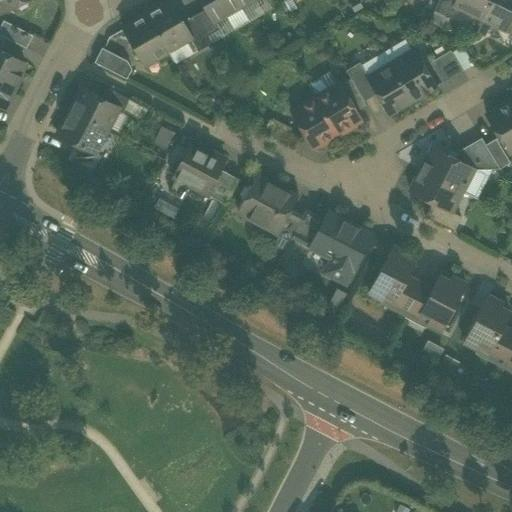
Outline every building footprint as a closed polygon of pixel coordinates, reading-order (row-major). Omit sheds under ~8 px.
[(0,0),(0,13),(15,5),(21,9),(27,5),(26,0),(0,0)] [(215,20),(239,6),(235,0),(201,0),(206,9),(213,21),(215,20)] [(439,0),(434,10),(449,18),(455,6),(454,5),(456,0),(439,0)] [(455,6),(483,19),(492,0),(456,0),(454,5),(455,6)] [(511,0),(492,0),(483,19),(506,31),(511,22),(511,21),(511,0)] [(170,1),(147,14),(168,50),(191,37),(182,22),(170,1)] [(206,9),(196,15),(208,36),(220,29),(215,20),(213,21),(206,9)] [(168,51),(168,50),(147,14),(122,28),(144,65),(168,51)] [(208,36),(196,15),(182,22),(191,37),(195,44),(208,36)] [(0,34),(6,38),(26,48),(32,35),(3,21),(0,27),(0,34)] [(94,62),(126,79),(131,69),(127,61),(102,48),(94,62)] [(0,77),(15,85),(21,75),(19,74),(24,63),(0,50),(0,77)] [(429,62),(442,83),(462,71),(450,50),(429,62)] [(413,51),(390,64),(412,100),(435,87),(413,51)] [(345,70),(350,79),(363,101),(377,93),(368,78),(368,77),(359,62),(345,70)] [(389,114),(412,100),(390,64),(368,77),(368,78),(377,93),(389,114)] [(0,106),(3,108),(15,85),(0,77),(0,106)] [(366,106),(363,101),(350,79),(340,85),(356,112),(366,106)] [(339,83),(315,98),(336,134),(360,120),(356,112),(340,85),(339,83)] [(118,108),(123,111),(130,99),(107,87),(102,98),(118,107),(118,108)] [(81,88),(69,111),(106,131),(118,108),(118,107),(102,98),(81,88)] [(312,148),(336,134),(315,98),(291,112),(312,148)] [(511,99),(486,115),(509,153),(511,150),(511,99)] [(95,153),(106,131),(69,111),(57,135),(75,144),(94,154),(95,153)] [(264,133),(292,148),(298,137),(270,123),(264,133)] [(155,140),(166,145),(173,131),(162,126),(155,140)] [(492,169),(500,169),(485,144),(481,138),(458,151),(454,159),(474,169),(492,169)] [(495,138),(485,144),(500,169),(510,163),(495,138)] [(174,177),(176,179),(190,186),(206,194),(219,169),(225,159),(192,142),(174,177)] [(67,160),(91,172),(100,156),(95,153),(94,154),(75,144),(67,160)] [(431,147),(419,170),(462,193),(474,169),(454,159),(431,147)] [(206,194),(224,203),(237,178),(219,169),(206,194)] [(476,200),(492,169),(474,169),(462,193),(476,200)] [(452,212),(462,193),(419,170),(409,190),(432,202),(452,213),(452,212)] [(275,233),(277,233),(289,210),(295,197),(295,195),(258,176),(256,177),(251,187),(249,186),(244,187),(240,194),(242,200),(244,201),(238,213),(275,233)] [(182,199),(190,186),(176,179),(169,192),(182,199)] [(425,216),(453,232),(461,217),(452,212),(452,213),(432,202),(425,216)] [(289,242),(292,237),(302,217),(289,210),(277,233),(275,233),(275,234),(289,242)] [(306,210),(302,217),(292,237),(311,247),(325,220),(306,210)] [(324,272),(345,283),(370,235),(329,213),(325,220),(311,247),(332,258),(324,272)] [(385,296),(395,301),(396,299),(408,276),(415,263),(405,258),(407,254),(392,246),(368,292),(383,300),(385,296)] [(408,253),(407,254),(405,258),(415,263),(418,258),(408,253)] [(442,270),(439,275),(449,281),(451,277),(452,275),(442,270)] [(427,323),(442,331),(466,284),(451,277),(449,281),(439,275),(432,288),(419,314),(429,319),(427,323)] [(396,299),(409,306),(422,283),(408,276),(396,299)] [(432,288),(422,283),(409,306),(408,308),(419,314),(432,288)] [(381,304),(404,316),(408,308),(409,306),(396,299),(395,301),(385,296),(383,300),(381,304)] [(480,346),(490,351),(491,349),(503,326),(510,313),(500,307),(502,303),(487,296),(463,342),(478,350),(480,346)] [(511,307),(502,302),(502,303),(500,307),(510,313),(511,308),(511,307)] [(419,314),(408,308),(404,316),(425,327),(427,323),(429,319),(419,314)] [(491,349),(501,354),(511,334),(511,330),(503,326),(491,349)] [(511,334),(501,354),(511,359),(511,334)] [(496,364),(501,354),(491,349),(490,351),(480,346),(478,350),(476,354),(496,364)] [(511,359),(501,354),(496,364),(511,372),(511,362),(511,359)]
